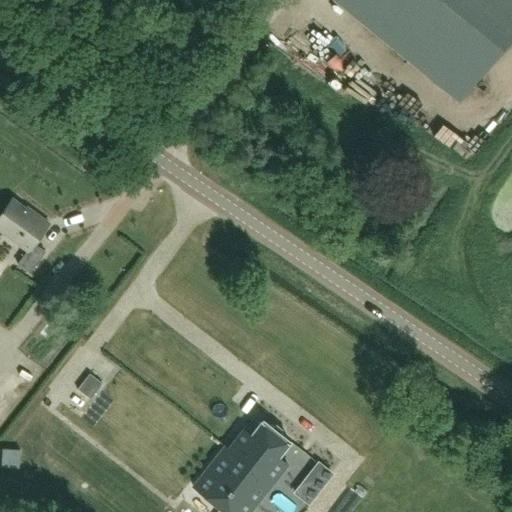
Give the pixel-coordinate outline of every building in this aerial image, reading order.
[(511,0),(363,0),(355,12),(488,101),(511,65),(511,0)] [(33,244),(48,224),(34,214),(33,216),(11,200),(0,214),(0,232),(27,253),(18,266),(29,274),(45,253),(33,244)] [(103,382),(90,373),(78,389),(90,399),(103,382)] [(192,487),(224,511),(249,511),(287,465),(277,457),(289,442),(282,436),(281,430),(275,425),(269,426),(261,420),(249,435),(243,430),(227,449),(224,447),(192,487)] [(186,439),(181,448),(195,456),(200,447),(186,439)] [(318,464),(310,474),(323,484),(331,474),(318,464)]
